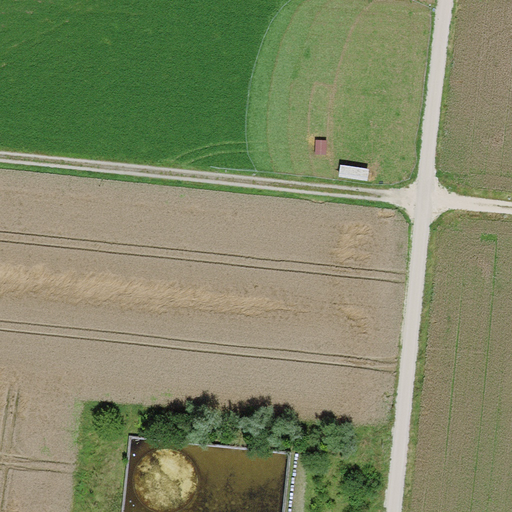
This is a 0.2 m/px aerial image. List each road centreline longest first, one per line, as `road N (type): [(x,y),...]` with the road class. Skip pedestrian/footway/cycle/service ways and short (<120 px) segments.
road 1 (track): [(0,158),(423,199)]
road 2 (track): [(392,511),(423,199)]
road 3 (track): [(423,199),(442,0)]
